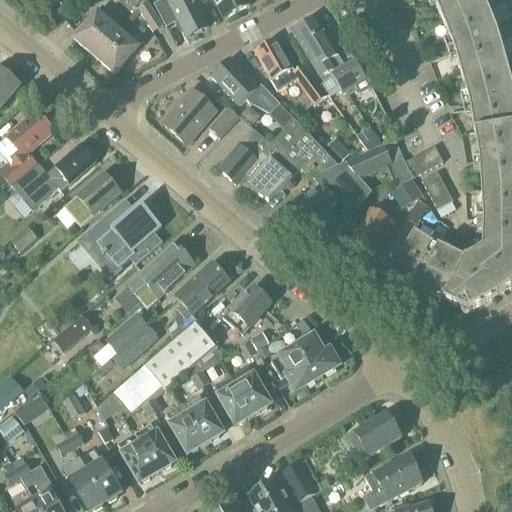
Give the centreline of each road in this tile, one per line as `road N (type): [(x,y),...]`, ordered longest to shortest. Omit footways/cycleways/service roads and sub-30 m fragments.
road 1 (residential): [(397,372),(98,111)]
road 2 (residential): [(160,511),(397,372)]
road 3 (residential): [(98,111),(308,0)]
road 4 (residential): [(468,511),(435,424),(397,372)]
road 5 (residential): [(98,111),(0,26)]
